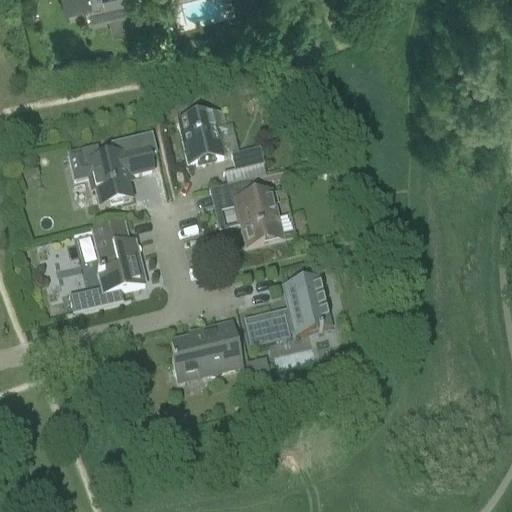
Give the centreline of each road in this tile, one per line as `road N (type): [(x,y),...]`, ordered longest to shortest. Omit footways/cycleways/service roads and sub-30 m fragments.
road 1 (residential): [(0,359),(199,299)]
road 2 (residential): [(199,299),(168,179)]
